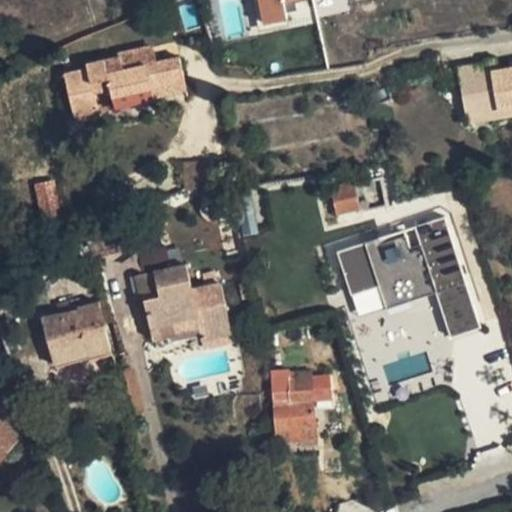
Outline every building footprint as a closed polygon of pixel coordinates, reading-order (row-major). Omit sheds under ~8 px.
[(260,0),(265,22),(288,18),(286,12),(297,10),(294,0),(260,0)] [(124,69),(157,62),(153,46),(120,54),(121,55),(124,69)] [(88,68),(65,73),(75,115),(99,109),(95,91),(110,87),(112,95),(150,86),(152,96),(186,89),(179,57),(157,62),(124,69),(121,55),(87,63),(88,68)] [(511,112),(511,71),(487,77),(483,65),(458,72),(462,90),(468,121),(511,112)] [(462,90),(458,72),(436,76),(437,82),(439,95),(462,90)] [(150,86),(112,95),(114,104),(152,96),(150,86)] [(99,109),(75,115),(76,120),(100,114),(99,109)] [(215,161),(183,162),(185,188),(217,187),(215,161)] [(53,182),(35,186),(42,224),(61,220),(53,182)] [(353,182),(330,188),(336,214),(360,209),(353,182)] [(210,198),(208,198),(205,199),(201,203),(200,208),(200,211),(202,216),(204,218),(209,220),(212,220),(217,218),(219,216),(221,211),(221,206),(220,203),(216,199),(210,198)] [(443,217),(339,250),(353,294),(377,286),(384,308),(432,292),(446,337),(480,327),(443,217)] [(115,222),(90,235),(94,258),(119,252),(115,222)] [(192,288),(186,262),(138,273),(153,340),(203,329),(205,339),(232,333),(220,281),(192,288)] [(60,312),(41,315),(55,367),(91,358),(91,359),(111,354),(103,324),(111,322),(106,299),(78,306),(76,298),(58,302),(60,312)] [(311,371),(313,401),(323,400),(319,370),(311,371)] [(275,441),(316,438),(311,371),(290,373),(291,391),(274,392),(275,403),(273,403),(275,441)] [(8,411),(0,420),(0,446),(8,454),(29,430),(8,411)] [(0,463),(8,454),(0,446),(0,463)]
